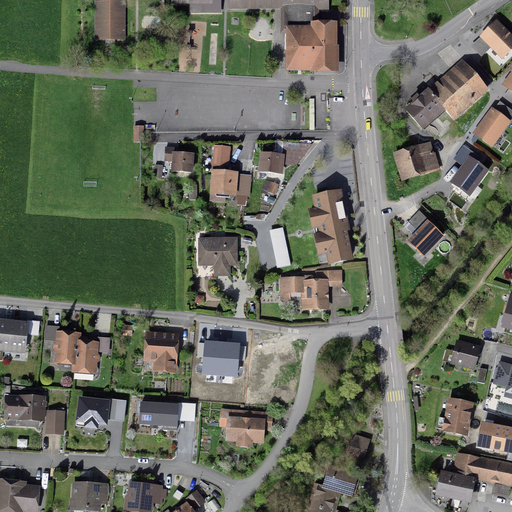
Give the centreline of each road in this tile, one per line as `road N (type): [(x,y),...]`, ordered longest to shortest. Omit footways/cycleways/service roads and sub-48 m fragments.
road 1 (residential): [(0,65),(363,87)]
road 2 (residential): [(320,337),(0,300)]
road 3 (residential): [(0,458),(175,467),(243,494)]
road 4 (tertiary): [(387,326),(363,87)]
road 5 (tertiary): [(388,508),(397,418),(387,326)]
road 6 (residential): [(320,337),(294,422),(243,494)]
road 7 (residential): [(489,0),(418,47),(362,54)]
